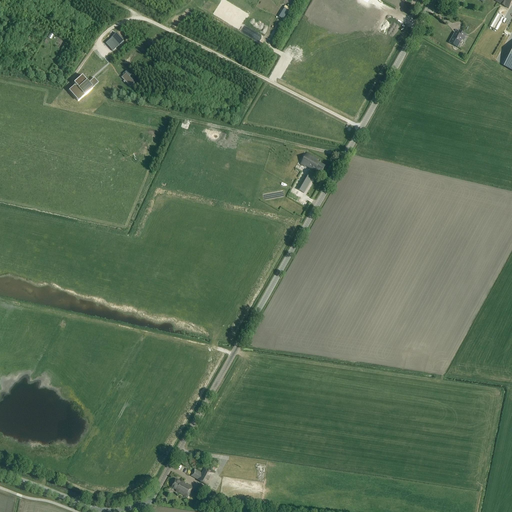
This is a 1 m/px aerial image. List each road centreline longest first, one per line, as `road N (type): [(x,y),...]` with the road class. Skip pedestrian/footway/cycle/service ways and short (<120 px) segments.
road 1 (tertiary): [(150,498),(433,0)]
road 2 (track): [(147,18),(361,128)]
road 3 (track): [(117,105),(346,155)]
